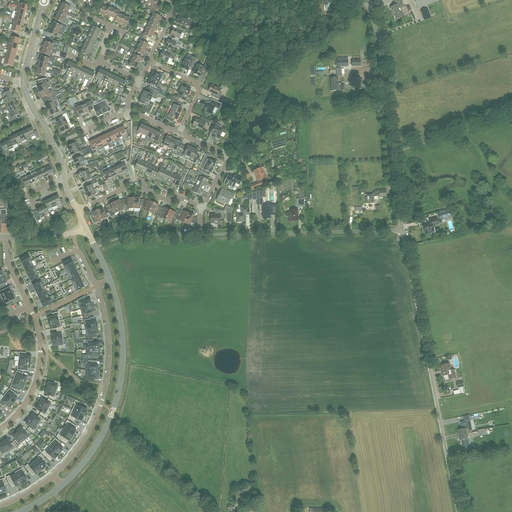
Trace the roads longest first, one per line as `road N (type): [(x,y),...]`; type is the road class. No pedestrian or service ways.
road 1 (unclassified): [(457,511),(402,230)]
road 2 (unclassified): [(402,230),(375,30),(359,0)]
road 3 (tertiary): [(61,485),(101,436),(118,388),(120,317),(109,279)]
road 4 (residential): [(6,237),(9,267),(40,346),(34,385),(0,428)]
road 5 (residential): [(53,476),(88,433),(106,388),(109,339),(96,285)]
road 6 (residential): [(77,210),(133,177),(166,200),(176,196),(202,208)]
